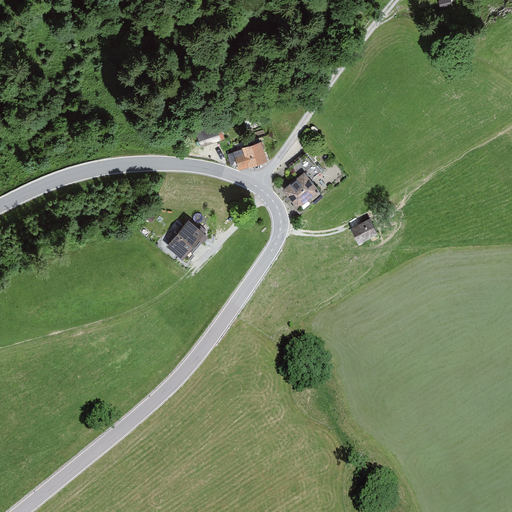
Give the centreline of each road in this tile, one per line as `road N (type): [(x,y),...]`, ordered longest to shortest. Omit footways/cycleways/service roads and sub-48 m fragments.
road 1 (tertiary): [(21,511),(187,370),(281,227),(275,203),(258,187),(193,165),(106,167),(0,207)]
road 2 (track): [(297,131),(395,0)]
